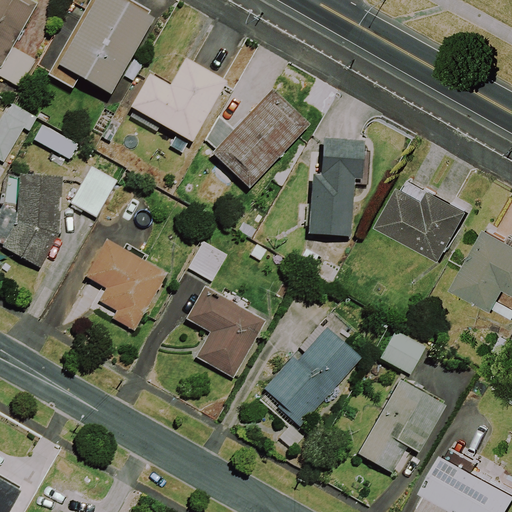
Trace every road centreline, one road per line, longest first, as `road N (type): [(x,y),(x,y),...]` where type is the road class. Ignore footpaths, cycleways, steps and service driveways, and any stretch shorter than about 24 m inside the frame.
road 1 (residential): [(276,511),(0,354)]
road 2 (trunk): [(312,0),(511,112)]
